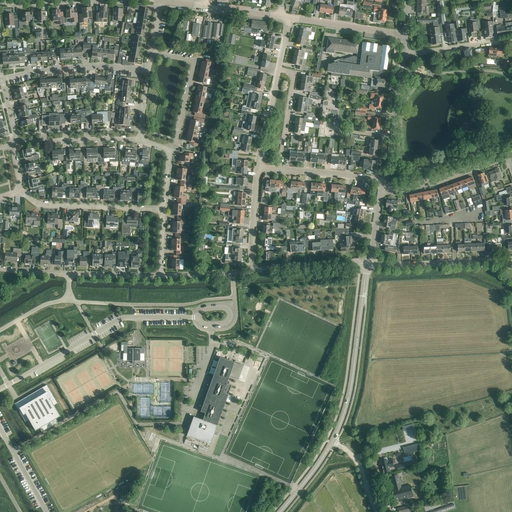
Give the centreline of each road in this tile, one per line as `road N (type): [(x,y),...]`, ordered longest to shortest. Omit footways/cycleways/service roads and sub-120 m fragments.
road 1 (unclassified): [(198,317),(121,318),(0,389)]
road 2 (tertiary): [(331,442),(349,390),(368,261)]
road 3 (residential): [(19,191),(37,204),(163,210)]
road 4 (residential): [(148,71),(102,66),(1,78)]
road 5 (residential): [(169,150),(194,60),(151,53)]
road 6 (residential): [(381,190),(509,155)]
road 7 (residential): [(500,261),(368,261)]
road 8 (tertiary): [(383,182),(403,54)]
road 9 (residential): [(140,139),(16,142)]
